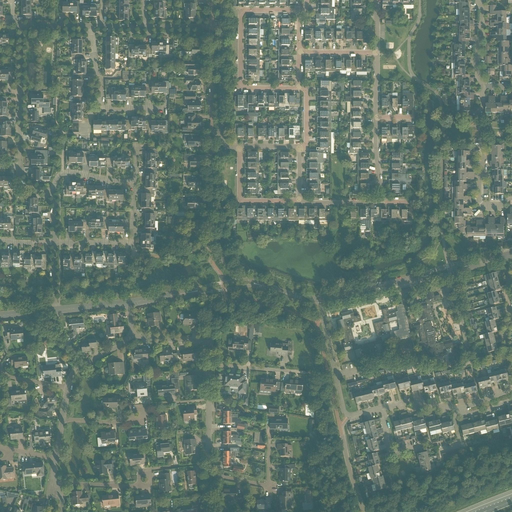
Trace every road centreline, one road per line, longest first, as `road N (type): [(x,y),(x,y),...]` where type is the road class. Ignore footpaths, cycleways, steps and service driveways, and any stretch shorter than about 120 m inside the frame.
road 1 (tertiary): [(320,299),(511,254)]
road 2 (residential): [(299,87),(239,82),(241,12),(299,12)]
road 3 (residential): [(381,408),(348,416),(343,409),(320,299)]
road 4 (residential): [(511,199),(479,201),(481,86)]
